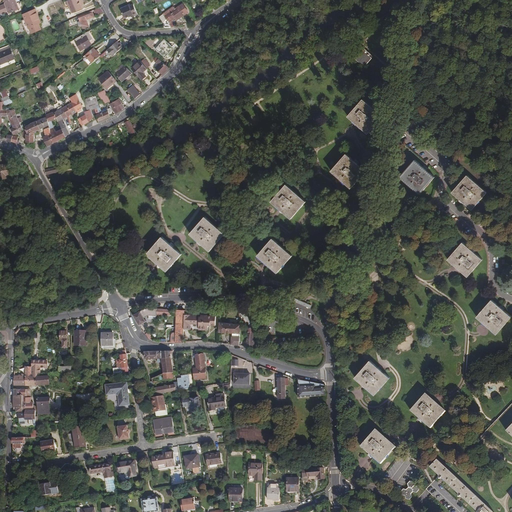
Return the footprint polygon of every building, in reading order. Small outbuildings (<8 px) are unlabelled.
[(0,5),(0,9),(17,3),(15,0),(6,0),(4,1),(5,4),(0,5)] [(81,1),(82,0),(81,0),(69,0),(67,1),(72,13),(83,9),(82,5),(81,1)] [(9,13),(19,9),(17,3),(0,9),(0,13),(8,11),(9,13)] [(129,5),(126,7),(130,16),(131,16),(131,17),(137,14),(133,5),(129,7),(129,5)] [(168,21),(171,27),(175,27),(173,20),(175,18),(177,20),(185,14),(188,11),(186,8),(183,10),(179,5),(174,9),(173,7),(164,13),(165,15),(164,16),(168,21)] [(130,16),(126,7),(121,9),(125,18),(130,16)] [(35,9),(23,15),(28,28),(24,30),(26,35),(40,30),(38,24),(41,23),(35,9)] [(92,13),(79,18),(83,29),(89,26),(87,20),(94,17),(92,13)] [(92,39),(88,31),(75,39),(76,41),(75,42),(80,51),(92,44),(90,41),(92,39)] [(160,40),(154,47),(156,49),(155,49),(165,57),(174,48),(164,39),(162,41),(160,40)] [(119,44),(117,42),(107,50),(112,57),(122,48),(121,47),(122,45),(120,43),(119,44)] [(361,46),(358,49),(360,51),(355,59),(365,67),(372,58),(370,56),(371,54),(361,46)] [(10,48),(0,52),(0,64),(14,59),(10,48)] [(93,48),(85,55),(92,63),(100,56),(93,48)] [(162,75),(169,68),(159,58),(157,60),(159,63),(154,69),(157,72),(158,72),(162,75)] [(143,73),(147,68),(139,60),(132,68),(142,79),(146,76),(143,73)] [(122,82),(132,73),(125,65),(115,74),(122,82)] [(32,74),(40,71),(38,66),(30,69),(32,74)] [(108,71),(99,79),(107,88),(116,81),(108,71)] [(0,94),(1,98),(2,98),(3,100),(8,98),(8,99),(11,97),(10,95),(8,96),(5,88),(3,89),(0,80),(0,94)] [(135,98),(140,94),(133,85),(128,90),(135,98)] [(111,103),(110,101),(105,90),(97,94),(105,104),(109,103),(110,104),(111,103)] [(83,107),(80,101),(77,95),(71,99),(72,102),(77,111),(77,113),(80,111),(80,109),(83,107)] [(95,96),(83,100),(87,111),(90,110),(95,109),(97,108),(96,105),(98,104),(95,96)] [(114,114),(125,108),(119,99),(111,103),(110,104),(114,111),(113,112),(114,114)] [(383,116),(363,99),(348,117),(368,134),(383,116)] [(87,111),(83,100),(80,101),(83,107),(86,114),(89,121),(93,118),(90,110),(87,111)] [(77,111),(72,102),(68,104),(63,108),(67,116),(77,111)] [(0,110),(1,118),(3,118),(3,116),(8,116),(8,118),(9,118),(16,114),(14,109),(7,110),(7,108),(4,108),(4,110),(0,110)] [(65,136),(70,134),(63,119),(67,116),(63,108),(55,112),(57,119),(62,128),(65,136)] [(98,122),(112,115),(110,108),(107,109),(99,113),(96,115),(98,122)] [(66,137),(65,136),(62,128),(56,131),(54,127),(52,121),(57,119),(55,112),(55,111),(46,115),(47,117),(49,125),(49,127),(51,134),(50,134),(54,142),(66,137)] [(20,123),(23,122),(21,117),(18,118),(16,114),(9,118),(12,127),(20,123)] [(84,124),(89,121),(86,114),(80,117),(84,124)] [(47,126),(43,119),(37,121),(41,129),(47,126)] [(41,129),(37,121),(31,124),(35,132),(41,129)] [(23,130),(22,126),(20,123),(12,127),(13,127),(10,128),(14,135),(21,132),(20,131),(23,130)] [(35,132),(31,124),(26,127),(26,128),(22,132),(23,138),(26,138),(26,142),(35,142),(35,132)] [(47,145),(54,142),(50,134),(45,136),(44,137),(47,145)] [(18,136),(14,136),(13,136),(11,142),(19,144),(20,140),(17,139),(18,136)] [(366,171),(346,154),(331,171),(351,188),(366,171)] [(435,177),(415,160),(400,177),(420,194),(435,177)] [(14,163),(0,165),(0,179),(6,178),(6,175),(16,173),(14,163)] [(45,170),(46,175),(63,171),(63,169),(62,166),(45,170)] [(467,175),(453,192),(472,210),(487,192),(467,175)] [(286,185),(271,201),(291,219),(306,202),(286,185)] [(205,217),(190,234),(210,251),(225,234),(205,217)] [(182,254),(162,237),(147,254),(167,271),(182,254)] [(292,256),(272,238),(258,256),(277,273),(292,256)] [(483,259),(463,242),(448,260),(468,277),(483,259)] [(280,297),(283,297),(285,294),(282,291),(280,292),(277,289),(274,290),(271,287),(268,287),(267,290),(269,293),(272,292),(274,295),(273,298),(276,301),(279,300),(280,297)] [(283,297),(294,301),(303,305),(304,302),(285,294),(283,297)] [(491,300),(477,317),(497,334),(511,317),(491,300)] [(145,308),(134,315),(140,325),(146,321),(144,318),(148,316),(157,316),(157,315),(170,315),(170,309),(145,308)] [(185,310),(177,309),(176,318),(184,319),(185,314),(185,310)] [(185,314),(184,319),(184,328),(190,329),(190,324),(199,324),(199,329),(208,329),(208,325),(216,325),(216,315),(201,315),(201,316),(197,316),(197,315),(185,314)] [(184,319),(176,318),(176,332),(184,333),(184,328),(184,319)] [(241,324),(219,323),(219,332),(232,333),(231,345),(239,346),(241,324)] [(246,346),(255,347),(252,327),(247,327),(248,335),(247,342),(246,346)] [(87,331),(75,331),(75,346),(86,346),(87,331)] [(176,332),(175,342),(183,341),(184,333),(176,332)] [(113,333),(101,333),(101,348),(116,349),(116,339),(113,339),(113,333)] [(127,355),(126,351),(120,352),(121,359),(116,360),(117,368),(122,367),(123,372),(129,372),(127,355)] [(171,351),(145,353),(145,360),(157,359),(158,362),(162,362),(164,373),(164,374),(170,373),(173,373),(171,351)] [(196,368),(192,368),(193,380),(206,379),(204,354),(195,355),(196,368)] [(370,360),(355,378),(375,395),(390,378),(370,360)] [(37,374),(40,374),(40,369),(42,369),(43,370),(43,369),(46,369),(46,361),(39,361),(39,363),(37,363),(37,361),(32,361),(32,368),(31,386),(37,386),(37,385),(37,377),(37,374)] [(21,376),(14,376),(14,386),(31,386),(32,368),(26,368),(25,374),(25,376),(21,376)] [(251,375),(235,375),(235,385),(250,386),(251,375)] [(49,377),(37,377),(37,385),(49,385),(49,377)] [(183,382),(177,382),(178,385),(178,390),(189,389),(188,379),(182,380),(183,382)] [(284,379),(278,379),(278,391),(276,391),(276,395),(278,395),(278,399),(285,399),(284,379)] [(298,398),(326,395),(325,385),(299,380),(298,398)] [(154,389),(154,390),(154,394),(178,390),(178,385),(177,382),(174,383),(174,385),(154,389)] [(127,383),(106,385),(107,395),(115,394),(119,396),(120,406),(129,405),(127,383)] [(217,398),(207,400),(209,412),(216,411),(216,408),(226,406),(225,396),(226,396),(225,394),(223,394),(223,393),(216,395),(217,398)] [(426,394),(411,411),(431,429),(446,411),(426,394)] [(16,408),(13,408),(13,412),(15,412),(22,412),(23,411),(23,396),(16,396),(16,408)] [(153,398),(154,412),(165,410),(163,396),(153,398)] [(199,397),(183,400),(184,407),(191,406),(192,412),(200,410),(199,397)] [(50,398),(37,398),(37,406),(37,407),(37,411),(37,413),(37,414),(49,413),(49,405),(50,398)] [(35,419),(35,411),(33,411),(26,411),(24,413),(25,419),(25,420),(28,420),(28,425),(35,425),(35,419)] [(172,418),(154,420),(156,435),(174,432),(172,418)] [(128,433),(127,430),(127,425),(117,427),(119,439),(129,438),(128,433)] [(72,429),(70,429),(71,434),(73,434),(75,448),(86,446),(83,427),(72,429)] [(376,429),(361,447),(381,464),(396,447),(376,429)] [(54,440),(41,442),(43,453),(56,451),(54,440)] [(167,455),(164,455),(152,457),(154,469),(176,466),(174,452),(167,453),(167,455)] [(221,453),(206,456),(208,465),(222,463),(221,453)] [(198,455),(185,457),(186,469),(200,467),(198,455)] [(493,511),(437,460),(430,467),(439,476),(439,478),(441,478),(458,494),(458,495),(458,496),(460,496),(461,496),(478,511),(477,511),(493,511)] [(135,461),(118,463),(120,473),(125,473),(126,479),(128,481),(130,480),(132,479),(131,477),(137,476),(135,461)] [(255,476),(255,480),(262,480),(262,463),(250,463),(250,476),(255,476)] [(110,464),(90,467),(91,474),(102,472),(104,474),(105,478),(112,477),(110,464)] [(36,474),(36,468),(29,468),(28,482),(36,482),(36,474)] [(302,469),(302,477),(307,477),(307,476),(318,476),(318,479),(324,479),(324,468),(302,469)] [(299,478),(287,478),(287,491),(299,491),(299,478)] [(403,489),(401,492),(402,495),(405,496),(406,499),(410,499),(412,497),(411,494),(413,491),(416,492),(419,490),(418,486),(414,486),(413,482),(410,481),(408,484),(409,487),(407,490),(403,489)] [(57,482),(39,484),(40,496),(58,493),(57,482)] [(280,484),(268,484),(267,499),(279,500),(280,484)] [(227,499),(242,500),(243,489),(229,488),(229,489),(227,489),(227,499)] [(157,498),(143,499),(144,511),(154,511),(159,511),(157,498)] [(194,499),(181,500),(182,511),(195,509),(194,499)]
